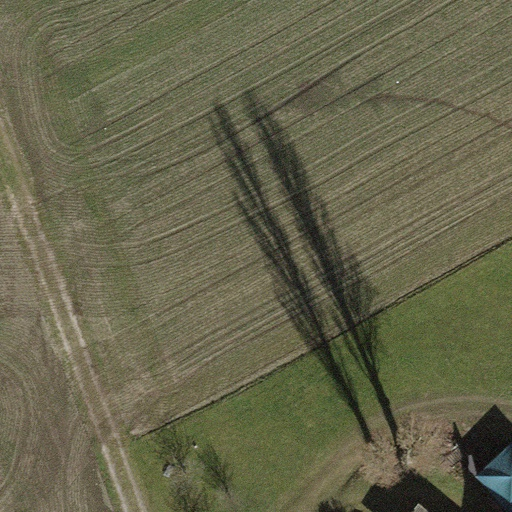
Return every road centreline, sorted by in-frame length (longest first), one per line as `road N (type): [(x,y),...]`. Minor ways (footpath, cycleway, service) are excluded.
road 1 (track): [(132,511),(0,138)]
road 2 (track): [(511,434),(452,420),(354,439),(289,511)]
